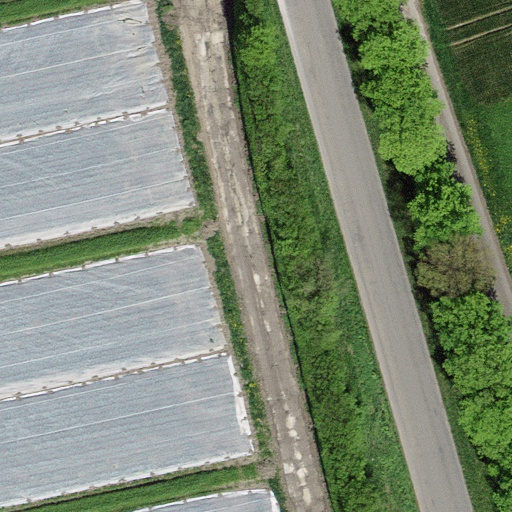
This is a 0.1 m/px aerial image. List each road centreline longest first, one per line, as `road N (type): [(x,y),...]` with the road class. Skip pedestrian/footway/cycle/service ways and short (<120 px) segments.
road 1 (unclassified): [(302,0),(447,511)]
road 2 (track): [(313,511),(224,133),(202,0)]
road 3 (track): [(406,0),(511,316)]
